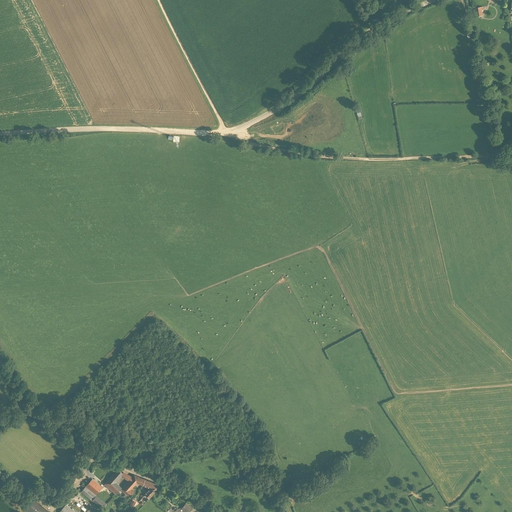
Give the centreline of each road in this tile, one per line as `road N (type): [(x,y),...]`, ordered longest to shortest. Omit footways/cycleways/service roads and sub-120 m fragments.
road 1 (unclassified): [(0,135),(243,127),(290,101),(358,41),(423,4)]
road 2 (track): [(178,282),(188,295),(320,248),(396,392),(511,384)]
road 3 (track): [(226,132),(304,155),(511,157)]
road 4 (unclassified): [(211,511),(181,490),(67,440),(24,402),(0,364)]
road 5 (track): [(457,166),(497,155),(490,87),(467,0)]
road 6 (track): [(226,132),(159,0)]
